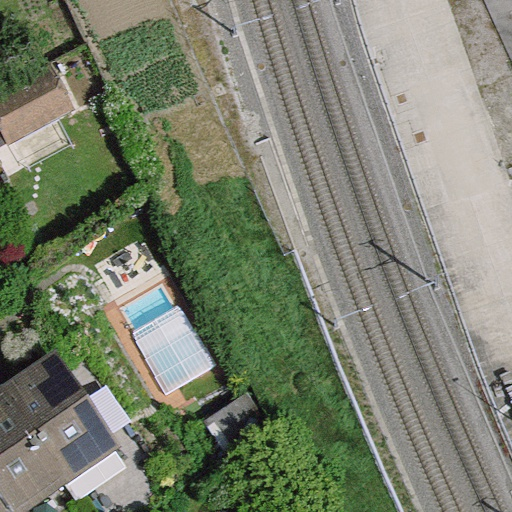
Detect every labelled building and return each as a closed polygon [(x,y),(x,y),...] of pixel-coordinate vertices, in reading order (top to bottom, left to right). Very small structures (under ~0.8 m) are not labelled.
[(52,72),(0,100),(0,122),(11,144),(71,110),(52,72)] [(10,404),(61,478),(109,444),(58,369),(10,404)] [(0,410),(0,495),(11,511),(12,511),(61,478),(10,404),(0,410)] [(246,408),(212,429),(226,452),(260,431),(246,408)] [(109,444),(61,478),(78,501),(125,469),(109,444)] [(11,511),(0,495),(0,511),(11,511)]
